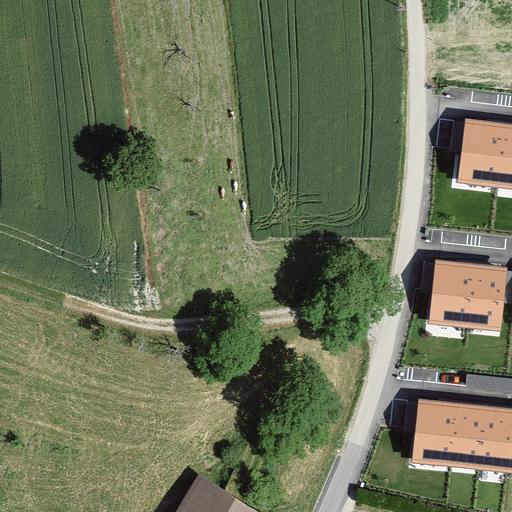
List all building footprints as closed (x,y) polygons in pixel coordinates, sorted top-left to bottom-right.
[(511,124),(465,119),(457,183),(511,189),(511,124)] [(509,270),(436,261),(429,325),(501,334),(509,270)] [(470,373),(470,383),(498,384),(499,374),(470,373)] [(511,407),(422,398),(415,462),(511,471),(511,407)] [(241,511),(193,484),(176,511),(241,511)]
